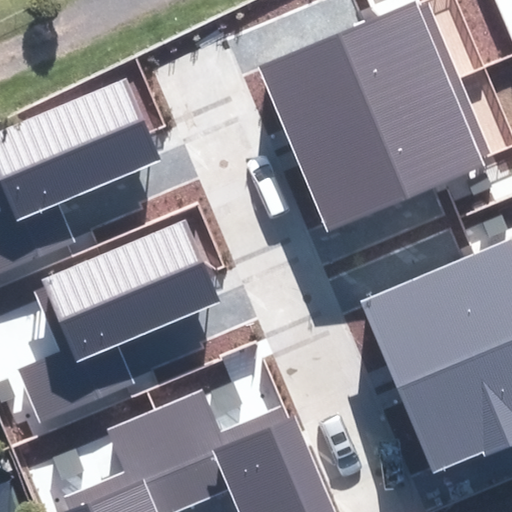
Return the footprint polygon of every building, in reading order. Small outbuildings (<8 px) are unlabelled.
[(328,233),(485,166),(482,158),(492,154),(425,0),(424,0),(415,4),(414,0),(257,67),(328,233)] [(60,204),(162,161),(127,77),(0,129),(0,204),(2,209),(0,209),(0,271),(75,240),(60,204)] [(118,346),(221,303),(186,220),(42,280),(44,284),(35,288),(62,352),(18,370),(40,423),(134,384),(118,346)] [(511,239),(511,238),(360,301),(432,474),(484,452),(486,456),(511,445),(511,239)] [(237,511),(337,511),(296,415),(290,418),(284,405),(221,431),(202,388),(107,428),(125,471),(63,498),(69,511),(65,511),(175,511),(228,490),(237,511)]
